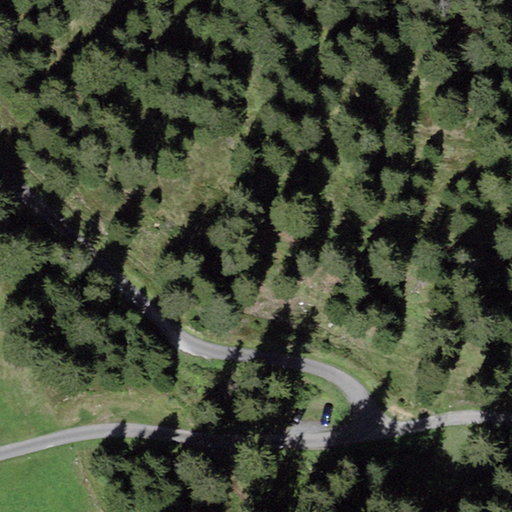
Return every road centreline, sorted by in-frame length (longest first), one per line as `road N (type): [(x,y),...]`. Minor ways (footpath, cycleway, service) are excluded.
road 1 (track): [(0,173),(170,332),(198,347),(308,366),(356,389),(363,417),(357,432)]
road 2 (track): [(511,418),(357,432)]
